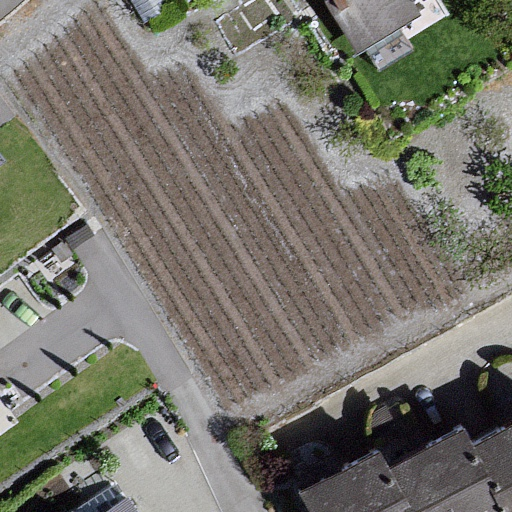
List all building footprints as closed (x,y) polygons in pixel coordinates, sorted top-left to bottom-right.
[(325,0),(356,46),(412,16),(411,0),(325,0)] [(511,434),(495,443),(511,484),(511,434)] [(493,438),(405,477),(423,511),(511,511),(511,484),(495,443),(493,438)] [(395,459),(317,500),(323,511),(423,511),(405,477),(395,459)] [(79,511),(71,499),(51,511),(130,511),(122,499),(103,511),(79,511)]
